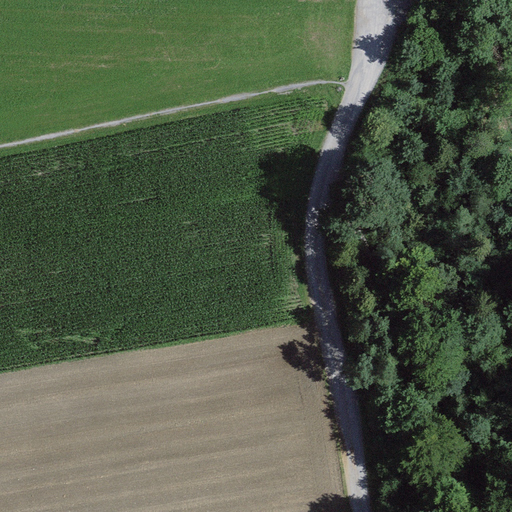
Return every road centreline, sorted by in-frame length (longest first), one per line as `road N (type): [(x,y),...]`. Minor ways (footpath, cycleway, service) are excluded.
road 1 (track): [(335,148),(366,258),(474,511)]
road 2 (track): [(0,141),(303,82),(329,79),(359,92)]
